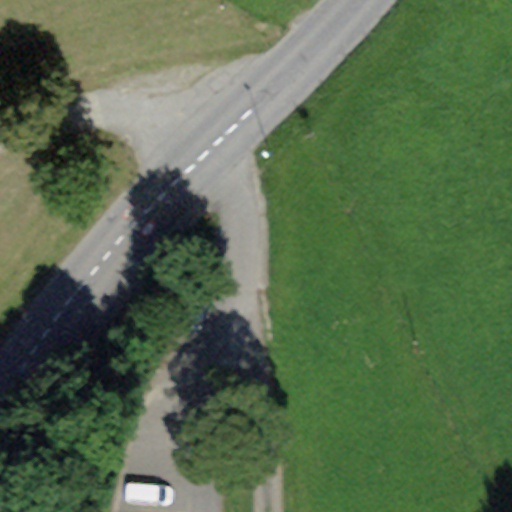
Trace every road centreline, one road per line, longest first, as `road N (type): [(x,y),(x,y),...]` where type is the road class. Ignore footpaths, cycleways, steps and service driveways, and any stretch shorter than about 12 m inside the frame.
road 1 (unclassified): [(369,0),(308,70),(0,353)]
road 2 (track): [(215,310),(264,425),(267,511)]
